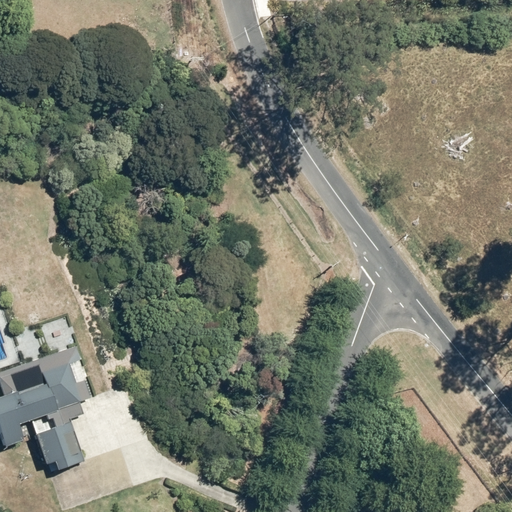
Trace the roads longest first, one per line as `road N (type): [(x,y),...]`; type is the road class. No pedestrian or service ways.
road 1 (residential): [(239,0),(266,78),(324,178),(385,257)]
road 2 (residential): [(293,511),(385,257)]
road 3 (residential): [(385,257),(511,413)]
